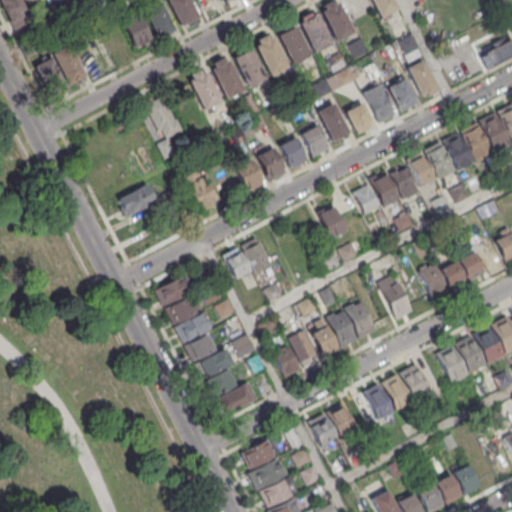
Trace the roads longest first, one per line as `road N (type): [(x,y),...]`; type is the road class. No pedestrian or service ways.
road 1 (tertiary): [(230,511),(0,62)]
road 2 (residential): [(511,74),(114,285)]
road 3 (residential): [(199,450),(511,283)]
road 4 (residential): [(35,131),(282,0)]
